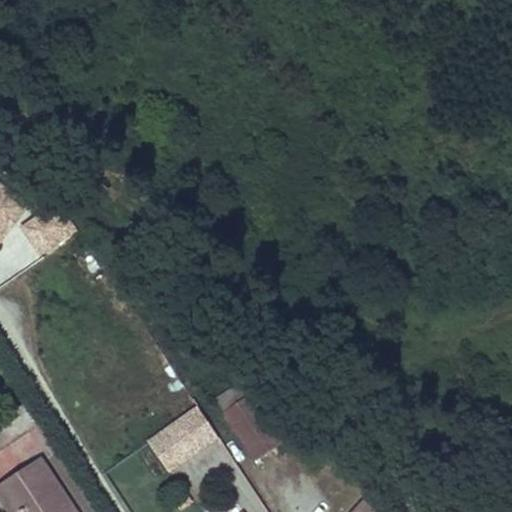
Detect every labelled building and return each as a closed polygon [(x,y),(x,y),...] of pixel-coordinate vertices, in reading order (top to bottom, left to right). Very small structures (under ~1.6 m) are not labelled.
[(0,239),(30,202),(0,177),(0,239)] [(22,213),(41,245),(77,223),(66,207),(52,195),(22,213)] [(240,379),(214,395),(255,458),(279,442),(259,410),(247,390),(240,379)] [(255,385),(247,390),(259,410),(267,405),(255,385)] [(168,464),(215,433),(195,402),(147,433),(168,464)] [(72,511),(41,464),(3,489),(18,511),(72,511)] [(376,511),(366,503),(357,511),(376,511)]
